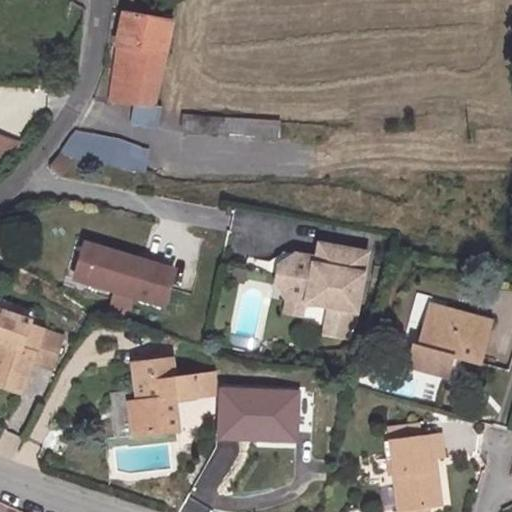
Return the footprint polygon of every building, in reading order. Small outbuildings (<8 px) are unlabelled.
[(124,12),(104,96),(153,105),(168,21),(124,12)] [(278,135),(278,118),(183,118),(183,135),(278,135)] [(71,164),(142,180),(147,152),(114,139),(74,133),(57,156),(71,164)] [(0,136),(0,165),(18,142),(0,136)] [(94,259),(97,247),(86,244),(75,277),(87,281),(90,269),(88,269),(91,258),(94,259)] [(174,271),(97,247),(94,259),(91,258),(88,269),(90,269),(87,281),(115,290),(113,297),(131,303),(133,296),(163,305),(174,271)] [(355,311),(365,254),(318,247),(316,263),(291,259),(280,265),(276,287),(289,302),(287,312),(307,315),(309,305),(355,311)] [(429,372),(440,309),(426,307),(413,369),(429,372)] [(490,319),(440,309),(429,372),(449,376),(452,358),(480,364),(490,319)] [(0,332),(3,333),(0,340),(0,376),(21,385),(31,364),(52,372),(62,343),(31,330),(33,325),(0,311),(0,332)] [(118,401),(122,437),(174,432),(170,400),(212,396),(209,377),(169,382),(167,363),(125,368),(128,400),(118,401)] [(273,435),(273,440),(297,440),(297,392),(220,393),(221,441),(265,441),(265,436),(273,435)] [(113,438),(122,437),(118,401),(109,402),(113,438)] [(386,434),(389,452),(417,447),(413,429),(386,434)] [(417,447),(389,452),(399,511),(439,511),(436,483),(430,484),(428,473),(444,471),(440,443),(417,447)]
